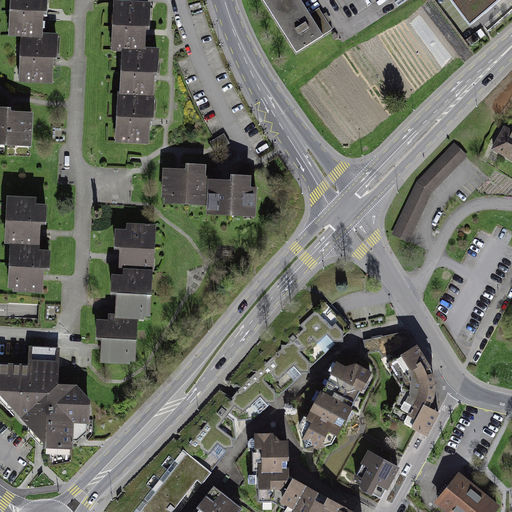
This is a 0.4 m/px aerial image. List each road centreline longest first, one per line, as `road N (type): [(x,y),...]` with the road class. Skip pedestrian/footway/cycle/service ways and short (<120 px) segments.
road 1 (primary): [(169,409),(189,398),(333,237),(343,212)]
road 2 (primary): [(343,212),(273,274),(179,384),(169,409)]
road 3 (tertiary): [(343,212),(252,67),(223,0)]
road 4 (primary): [(343,212),(511,43)]
road 5 (residential): [(404,294),(456,218),(477,204),(511,205)]
road 6 (residential): [(391,511),(459,381)]
road 7 (primary): [(68,511),(169,409)]
